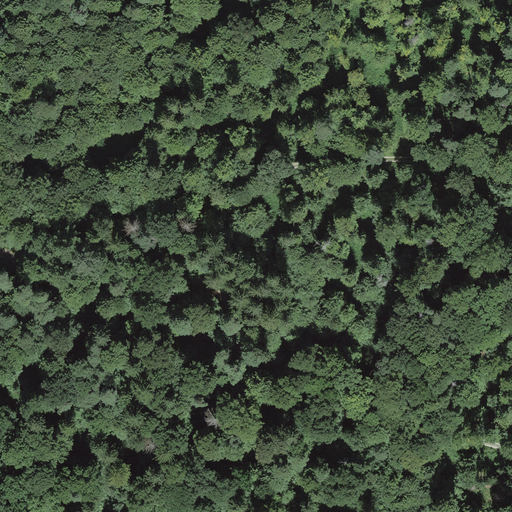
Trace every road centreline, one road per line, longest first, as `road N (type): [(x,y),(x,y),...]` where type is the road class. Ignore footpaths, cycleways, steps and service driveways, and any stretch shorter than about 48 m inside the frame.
road 1 (track): [(0,255),(393,418),(511,450)]
road 2 (track): [(0,239),(325,160),(511,161)]
